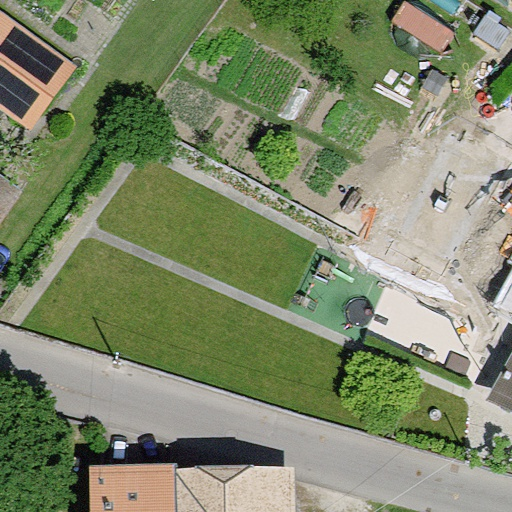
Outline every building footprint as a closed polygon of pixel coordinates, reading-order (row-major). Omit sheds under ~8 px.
[(70,73),(0,23),(0,100),(34,124),(70,73)] [(500,314),(511,289),(511,281),(445,248),(464,212),(408,184),(372,248),(500,314)] [(511,383),(501,404),(511,409),(511,383)] [(277,511),(277,477),(178,480),(178,511),(277,511)] [(178,511),(178,480),(105,481),(105,511),(178,511)]
